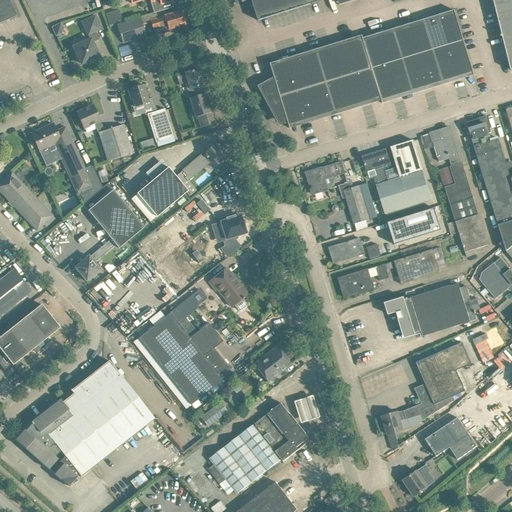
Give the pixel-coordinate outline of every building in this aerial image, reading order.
[(0,0),(0,23),(16,16),(9,0),(0,0)] [(173,7),(171,1),(175,0),(149,0),(154,12),(152,13),(152,14),(155,13),(173,7),(173,6),(173,7)] [(241,0),(242,2),(248,0),(251,0),(258,21),(324,0),(337,0),(340,5),(356,0),(241,0)] [(511,0),(493,0),(501,31),(511,28),(511,0)] [(140,18),(142,25),(151,22),(153,29),(167,25),(168,29),(169,29),(170,30),(171,31),(176,29),(177,28),(177,26),(184,24),(180,11),(157,19),(155,13),(152,14),(140,18)] [(455,11),(454,11),(455,14),(364,41),(362,36),(363,39),(311,54),(310,52),(309,52),(310,55),(272,66),(271,63),(270,64),(275,81),(262,88),(281,122),(287,120),(290,129),(291,128),(290,126),(381,98),(382,104),(383,103),(382,101),(473,73),(474,76),(475,75),(455,11)] [(107,14),(111,23),(117,21),(114,12),(107,14)] [(92,42),(98,39),(95,31),(101,29),(95,16),(82,22),(90,39),(73,47),(77,55),(76,57),(78,61),(80,62),(81,64),(83,63),(85,64),(90,62),(90,60),(98,56),(92,42)] [(142,25),(140,18),(117,26),(122,43),(139,38),(140,40),(143,49),(160,44),(157,35),(146,38),(145,36),(146,36),(142,25)] [(56,36),(61,33),(63,28),(60,23),(51,27),(56,36)] [(511,70),(511,28),(501,31),(511,70)] [(187,82),(190,89),(204,85),(199,69),(185,73),(185,74),(176,77),(179,85),(187,82)] [(128,90),(131,99),(132,99),(135,107),(142,104),(144,111),(145,115),(147,114),(156,111),(155,107),(152,98),(148,99),(144,86),(143,85),(128,90)] [(212,112),(210,112),(204,93),(189,98),(195,117),(198,117),(201,127),(215,123),(212,112)] [(93,105),(76,112),(84,129),(94,124),(98,133),(107,161),(132,154),(123,125),(104,131),(100,121),(93,105)] [(156,143),(173,137),(164,109),(156,111),(147,114),(156,143)] [(511,221),(511,182),(511,179),(499,139),(491,141),(488,131),(490,130),(486,116),(478,118),(479,119),(467,122),(474,146),(498,226),(511,221)] [(53,123),(31,134),(42,158),(46,166),(55,162),(61,159),(77,193),(77,192),(83,205),(101,187),(91,165),(84,168),(70,136),(69,136),(69,137),(61,141),(53,123)] [(467,219),(479,215),(462,163),(460,164),(449,127),(420,136),(422,140),(421,137),(430,134),(439,162),(450,159),(453,166),(450,167),(455,184),(445,188),(455,221),(455,222),(467,219)] [(380,184),(376,185),(385,214),(432,200),(413,140),(391,147),(400,178),(388,182),(384,167),(393,164),(388,148),(362,156),(367,172),(376,170),(380,184)] [(215,143),(175,176),(180,182),(207,159),(215,169),(228,159),(215,143)] [(28,154),(23,158),(28,163),(32,158),(28,154)] [(328,190),(325,180),(346,173),(343,162),(321,169),(321,168),(306,173),(310,186),(310,187),(311,189),(313,194),(316,193),(316,195),(318,197),(320,197),(321,196),(322,194),(321,192),(328,190)] [(151,223),(157,218),(156,217),(187,191),(184,187),(180,182),(175,176),(167,167),(162,171),(152,180),(144,187),(136,193),(138,196),(132,200),(151,223)] [(0,192),(37,231),(53,216),(11,172),(0,182),(0,192)] [(451,173),(440,176),(443,186),(454,183),(451,173)] [(110,174),(100,178),(102,184),(112,180),(110,174)] [(511,178),(511,179),(511,182),(511,221),(498,226),(507,252),(511,247),(511,178)] [(191,195),(196,190),(189,182),(188,183),(184,187),(187,191),(191,195)] [(367,184),(359,186),(352,189),(350,183),(339,186),(342,196),(345,195),(354,224),(370,219),(369,218),(376,216),(367,184)] [(118,248),(144,227),(113,189),(87,211),(111,239),(89,257),(88,256),(75,267),(75,268),(74,269),(79,274),(80,274),(86,281),(100,270),(94,262),(115,244),(118,248)] [(435,208),(388,223),(395,245),(442,230),(435,208)] [(459,233),(465,252),(488,245),(479,215),(467,219),(455,222),(455,221),(448,224),(449,226),(452,235),(459,233)] [(221,223),(218,224),(225,246),(221,249),(227,256),(239,246),(234,239),(233,237),(246,233),(240,216),(234,217),(234,216),(226,218),(227,220),(220,222),(221,223)] [(193,237),(180,222),(182,220),(181,220),(180,221),(179,219),(148,245),(163,264),(162,265),(179,285),(197,270),(181,250),(195,239),(193,237),(195,236),(194,236),(193,237)] [(369,229),(352,231),(353,238),(366,237),(365,234),(370,233),(369,229)] [(362,238),(329,248),(334,263),(365,254),(367,259),(380,255),(377,244),(365,247),(362,238)] [(433,250),(395,261),(401,284),(439,273),(438,268),(445,266),(440,248),(433,250)] [(151,270),(139,253),(116,270),(128,287),(151,270)] [(496,299),(511,285),(511,271),(501,258),(494,263),(482,273),(479,279),(496,299)] [(384,265),(376,267),(379,280),(389,278),(387,270),(393,268),(391,263),(384,265)] [(226,268),(209,282),(215,290),(218,287),(233,305),(237,309),(239,310),(245,306),(246,303),(242,299),(243,298),(243,297),(247,294),(226,268)] [(0,315),(31,291),(14,270),(0,280),(0,315)] [(373,289),(370,277),(368,270),(339,279),(345,298),(373,289)] [(418,337),(422,336),(476,320),(475,314),(475,313),(475,311),(480,309),(477,298),(470,300),(466,286),(460,288),(458,283),(405,300),(404,297),(387,303),(390,314),(399,312),(407,336),(415,333),(416,336),(418,337)] [(144,334),(138,338),(144,345),(157,362),(191,405),(194,409),(209,397),(209,394),(207,392),(210,390),(213,394),(229,381),(228,379),(235,374),(214,347),(222,340),(222,341),(223,341),(208,322),(194,334),(183,320),(199,307),(198,305),(207,298),(200,289),(191,296),(144,334)] [(60,328),(41,304),(0,336),(0,364),(5,371),(12,365),(13,365),(60,328)] [(502,317),(497,320),(503,329),(507,326),(502,317)] [(383,418),(381,419),(383,427),(385,426),(388,435),(403,430),(419,425),(419,422),(424,421),(424,420),(462,395),(461,394),(466,391),(457,370),(471,364),(468,355),(465,350),(462,343),(447,349),(416,363),(417,363),(429,390),(427,391),(425,395),(425,398),(427,402),(425,402),(403,411),(404,412),(398,414),(398,412),(382,417),(383,418)] [(287,353),(281,344),(255,364),(269,381),(291,364),(284,355),(287,353)] [(25,449),(35,457),(48,469),(57,459),(54,456),(60,450),(64,456),(78,474),(80,477),(154,419),(109,360),(71,390),(71,389),(70,390),(73,393),(62,402),(60,399),(31,422),(32,423),(25,431),(24,430),(16,440),(25,449)] [(316,394),(297,401),(304,423),(324,416),(316,394)] [(220,403),(201,417),(208,426),(227,411),(220,403)] [(283,462),(305,445),(303,442),(309,438),(281,403),(210,459),(214,465),(208,469),(228,495),(234,491),(237,494),(281,459),(283,462)] [(458,418),(434,434),(425,439),(437,456),(450,448),(458,460),(477,446),(458,418)] [(392,450),(399,445),(398,442),(390,444),(391,450),(392,450)] [(170,452),(177,461),(185,455),(177,446),(170,452)] [(76,476),(78,474),(64,456),(59,462),(62,465),(54,474),(62,481),(63,481),(69,486),(73,481),(74,483),(78,481),(76,478),(77,477),(76,476)] [(430,471),(426,465),(404,480),(414,496),(428,487),(421,478),(430,471)] [(276,482),(237,511),(294,511),(297,510),(276,482)] [(213,507),(216,511),(223,511),(228,509),(222,500),(213,507)]
